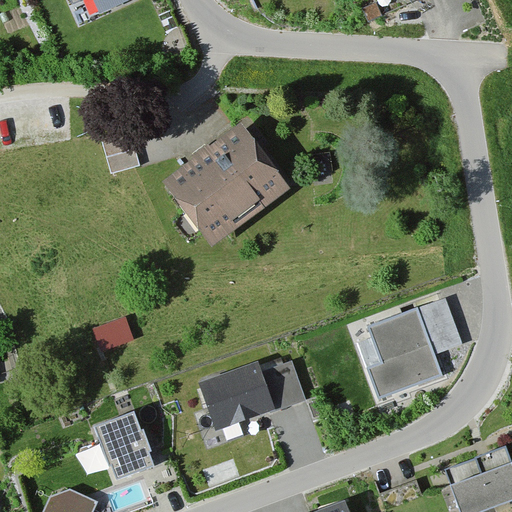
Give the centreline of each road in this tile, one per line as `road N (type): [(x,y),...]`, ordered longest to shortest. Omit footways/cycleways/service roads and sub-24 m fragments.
road 1 (residential): [(230,39),(402,49),(449,74),(475,121),(501,325),(481,393),(418,441),(218,511)]
road 2 (residential): [(230,39),(202,89),(157,100),(0,103)]
